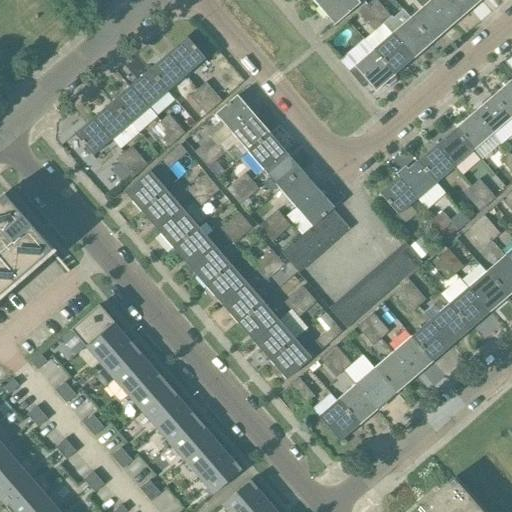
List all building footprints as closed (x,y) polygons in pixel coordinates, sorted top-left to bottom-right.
[(357,0),(326,0),(319,7),(335,26),(361,4),(357,0)] [(375,0),(373,0),(367,6),(383,24),(391,18),(375,0)] [(411,18),(410,18),(433,44),(451,28),(429,2),(427,0),(414,0),(422,9),(411,18)] [(451,28),(470,11),(460,0),(431,0),(429,2),(451,28)] [(460,0),(470,11),(483,0),(460,0)] [(383,24),(367,6),(359,13),(375,31),(383,24)] [(383,24),(392,35),(414,60),(433,44),(410,18),(403,10),(393,18),(392,17),(391,18),(383,24)] [(392,35),(373,51),(395,77),(414,60),(392,35)] [(187,38),(168,54),(187,76),(205,60),(187,38)] [(376,93),(395,77),(373,51),(354,67),(348,73),(361,88),(367,82),(376,93)] [(168,93),(187,76),(168,54),(149,70),(168,93)] [(149,109),(168,93),(149,70),(130,86),(149,109)] [(511,82),(511,81),(492,97),(511,119),(511,120),(511,82)] [(215,108),(222,101),(206,83),(199,90),(215,108)] [(131,125),(149,109),(130,86),(112,103),(131,125)] [(206,115),(215,108),(199,90),(190,97),(206,115)] [(237,96),(216,115),(232,134),(254,115),(237,96)] [(511,119),(492,97),(473,113),(492,136),(511,119)] [(112,103),(93,119),(112,141),(131,125),(112,103)] [(492,136),(473,113),(454,129),(474,152),(492,136)] [(177,141),(185,134),(169,115),(161,122),(177,141)] [(248,153),(270,134),(254,115),(232,134),(220,144),(227,152),(234,146),(243,157),(248,153)] [(74,135),(93,157),(111,142),(112,141),(93,119),(74,135)] [(169,148),(177,141),(161,122),(153,129),(169,148)] [(436,146),(455,168),(474,152),(454,129),(436,146)] [(270,134),(248,153),(264,172),(286,153),(270,134)] [(195,153),(201,160),(220,144),(214,136),(195,153)] [(201,160),(208,169),(227,152),(220,144),(201,160)] [(181,145),(162,161),(169,170),(188,153),(181,145)] [(455,168),(436,146),(417,162),(436,184),(455,168)] [(140,173),(148,166),(132,147),(124,155),(140,173)] [(302,172),(286,153),(264,172),(280,191),(302,172)] [(132,180),(140,173),(124,155),(116,161),(132,180)] [(511,174),(511,157),(510,155),(501,162),(511,174)] [(436,184),(417,162),(398,178),(417,201),(436,184)] [(141,212),(166,190),(150,172),(125,193),(141,212)] [(280,191),(296,209),(319,190),(302,172),(280,191)] [(227,190),(233,198),(252,182),(245,174),(227,190)] [(195,199),(213,183),(206,175),(188,191),(195,199)] [(417,201),(398,178),(379,195),(398,217),(417,201)] [(329,180),(322,187),(339,202),(345,194),(329,180)] [(488,206),(495,200),(479,181),(472,188),(488,206)] [(233,198),(241,206),(259,190),(252,182),(233,198)] [(202,207),(220,191),(213,183),(195,199),(202,207)] [(479,214),(488,206),(472,188),(463,195),(479,214)] [(141,212),(158,231),(182,209),(166,190),(141,212)] [(296,209),(312,227),(312,228),(316,225),(324,218),(333,210),(334,209),(319,190),(296,209)] [(3,195),(0,198),(0,296),(52,251),(3,195)] [(198,228),(182,209),(158,231),(174,250),(198,228)] [(350,230),(333,210),(324,218),(342,238),(350,230)] [(259,227),(265,235),(284,219),(277,211),(259,227)] [(227,236),(245,220),(239,213),(220,229),(227,236)] [(450,239),(458,232),(442,213),(435,220),(450,239)] [(484,216),(476,223),(493,242),(500,235),(484,216)] [(333,245),(342,238),(324,218),(316,225),(333,245)] [(265,235),(272,243),(291,227),(284,219),(265,235)] [(234,245),(252,228),(245,220),(227,236),(234,245)] [(443,246),(450,239),(435,220),(427,227),(443,246)] [(493,242),(476,223),(468,230),(484,249),(493,242)] [(312,228),(312,227),(307,232),(325,253),(333,245),(316,225),(312,228)] [(215,247),(198,228),(174,250),(190,269),(215,247)] [(325,253),(307,232),(298,239),(316,260),(325,253)] [(316,260),(298,239),(290,246),(308,267),(316,260)] [(422,240),(411,249),(421,260),(431,251),(422,240)] [(405,244),(396,251),(414,271),(416,270),(422,264),(405,244)] [(440,256),(456,275),(464,268),(447,250),(442,245),(435,251),(440,256)] [(308,267),(290,246),(282,254),(299,275),(308,267)] [(206,288),(231,266),(215,247),(190,269),(206,288)] [(271,250),(252,266),(259,274),(278,258),(271,250)] [(406,279),(414,271),(396,251),(388,258),(406,279)] [(456,275),(440,256),(432,263),(448,282),(456,275)] [(511,295),(511,264),(505,256),(486,272),(508,298),(511,295)] [(278,258),(259,274),(266,282),(284,266),(278,258)] [(397,286),(405,279),(406,279),(388,258),(380,265),(397,286)] [(389,293),(397,286),(380,265),(371,273),(389,293)] [(222,306),(247,284),(231,266),(206,288),(222,306)] [(508,298),(486,272),(467,289),(490,315),(508,298)] [(371,273),(363,280),(381,300),(389,293),(371,273)] [(440,295),(449,305),(471,331),(490,315),(467,289),(459,279),(440,295)] [(372,308),(381,300),(363,280),(355,287),(372,308)] [(410,282),(409,283),(402,289),(418,307),(426,301),(410,282)] [(222,306),(239,325),(263,303),(247,284),(222,306)] [(291,312),(310,296),(303,287),(284,303),(291,312)] [(355,287),(346,294),(364,315),(372,308),(355,287)] [(418,307),(402,289),(394,296),(410,315),(418,307)] [(356,322),(364,315),(346,294),(338,302),(356,322)] [(298,320),(316,303),(310,296),(291,312),(298,320)] [(347,330),(356,322),(338,302),(329,309),(347,330)] [(255,344),(279,322),(263,303),(239,325),(255,344)] [(99,305),(70,330),(85,348),(114,323),(99,305)] [(471,331),(449,305),(430,321),(452,347),(471,331)] [(389,333),(373,314),(365,321),(381,340),(389,333)] [(381,340),(365,321),(357,328),(373,347),(381,340)] [(452,347),(430,321),(411,337),(433,363),(452,347)] [(271,363),(296,341),(279,322),(255,344),(271,363)] [(100,364),(128,339),(114,323),(85,348),(100,364)] [(342,333),(335,325),(317,341),(324,349),(342,333)] [(433,363),(411,337),(392,354),(415,379),(433,363)] [(128,339),(100,364),(114,381),(143,356),(128,339)] [(296,341),(271,363),(286,380),(312,360),(324,349),(317,341),(305,351),(296,341)] [(352,365),(336,346),(328,354),(344,373),(352,365)] [(344,373),(328,354),(320,361),(336,379),(344,373)] [(415,379),(392,354),(374,370),(396,395),(415,379)] [(47,362),(41,355),(32,364),(37,370),(47,362)] [(143,356),(114,381),(128,397),(157,372),(143,356)] [(396,395),(374,370),(355,386),(377,412),(396,395)] [(128,397),(142,414),(171,389),(157,372),(128,397)] [(14,379),(4,388),(10,394),(19,386),(14,379)] [(298,379),(290,386),(306,405),(314,397),(298,379)] [(55,391),(61,398),(71,389),(65,382),(55,391)] [(377,412),(355,386),(337,402),(359,427),(377,412)] [(76,395),(71,389),(61,398),(66,404),(76,395)] [(185,405),(171,389),(142,414),(156,430),(185,405)] [(359,427),(337,402),(318,418),(340,444),(359,427)] [(170,446),(199,421),(185,405),(156,430),(170,446)] [(27,415),(32,420),(42,412),(37,406),(27,415)] [(48,419),(42,412),(32,420),(38,428),(48,419)] [(83,423),(89,431),(99,422),(93,415),(83,423)] [(170,446),(185,463),(213,438),(199,421),(170,446)] [(104,428),(99,422),(89,431),(94,437),(104,428)] [(199,479),(227,454),(213,438),(185,463),(199,479)] [(55,447),(61,454),(71,446),(65,439),(55,447)] [(0,475),(16,462),(3,446),(0,447),(0,475)] [(71,446),(61,454),(67,460),(76,452),(71,446)] [(117,463),(127,454),(121,448),(111,456),(117,463)] [(127,454),(117,463),(123,469),(132,461),(127,454)] [(227,454),(199,479),(213,495),(242,471),(227,454)] [(0,475),(0,500),(1,502),(30,477),(16,462),(0,475)] [(90,487),(99,479),(93,472),(84,480),(90,487)] [(22,511),(44,493),(30,477),(1,502),(9,511),(22,511)] [(99,479),(90,487),(95,493),(104,485),(99,479)] [(140,489),(146,496),(155,488),(149,480),(140,489)] [(420,507),(423,511),(481,511),(453,480),(420,507)] [(251,481),(222,506),(227,511),(255,511),(268,501),(251,481)] [(161,494),(155,488),(146,496),(151,502),(161,494)] [(44,493),(22,511),(54,511),(58,509),(44,493)] [(277,511),(268,501),(255,511),(277,511)]
